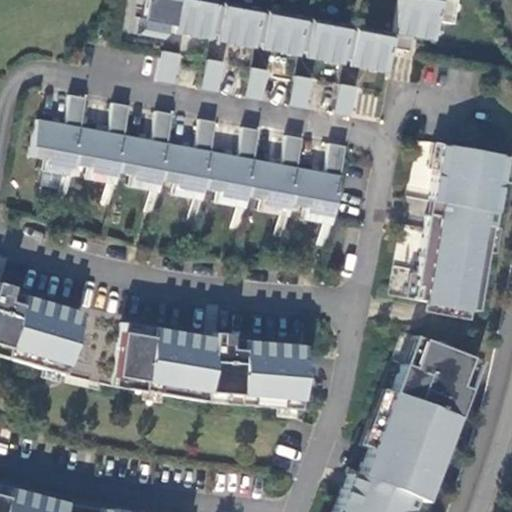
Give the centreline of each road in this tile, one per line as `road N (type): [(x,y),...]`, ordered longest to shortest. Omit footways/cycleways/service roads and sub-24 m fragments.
road 1 (residential): [(0,143),(15,81),(35,71),(389,141)]
road 2 (residential): [(359,304),(153,281),(0,239)]
road 3 (residential): [(276,511),(99,490),(0,464)]
road 4 (residential): [(299,511),(344,394),(359,304)]
road 5 (residential): [(359,304),(389,141)]
